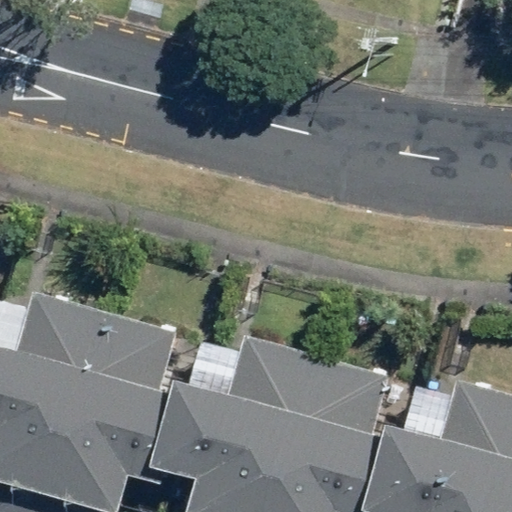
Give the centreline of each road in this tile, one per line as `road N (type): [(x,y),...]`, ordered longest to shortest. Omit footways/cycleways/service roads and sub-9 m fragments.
road 1 (tertiary): [(511,165),(326,136),(109,83)]
road 2 (tertiary): [(0,31),(109,83)]
